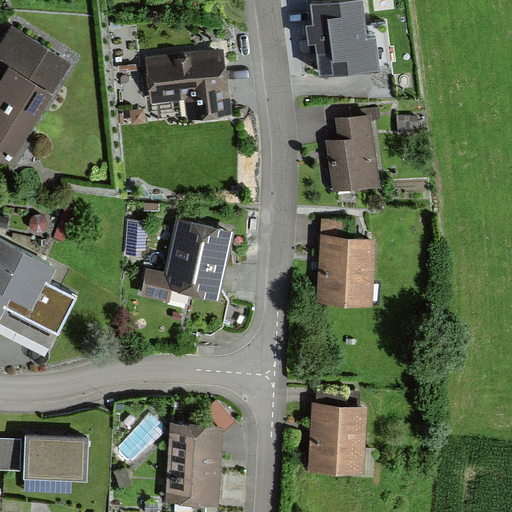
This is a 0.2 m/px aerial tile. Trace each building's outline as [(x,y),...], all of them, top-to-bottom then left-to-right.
[(366,0),(314,0),(312,0),(320,71),(374,65),(366,0)] [(0,145),(13,153),(67,63),(15,31),(0,55),(0,145)] [(223,53),(150,61),(154,101),(192,97),(195,118),(230,114),(223,53)] [(378,185),(370,113),(342,116),(344,141),(332,143),(337,189),(378,185)] [(230,229),(179,219),(169,273),(149,269),(145,290),(182,298),(185,284),(217,291),(230,229)] [(353,222),(325,220),(322,293),(373,296),(376,241),(352,240),(353,222)] [(54,268),(0,240),(0,308),(8,293),(34,306),(54,268)] [(368,406),(317,403),(314,467),(365,469),(368,406)] [(222,427),(175,424),(170,498),(217,501),(222,427)] [(89,434),(26,431),(24,472),(88,475),(89,434)] [(22,436),(0,435),(0,467),(20,468),(22,436)]
